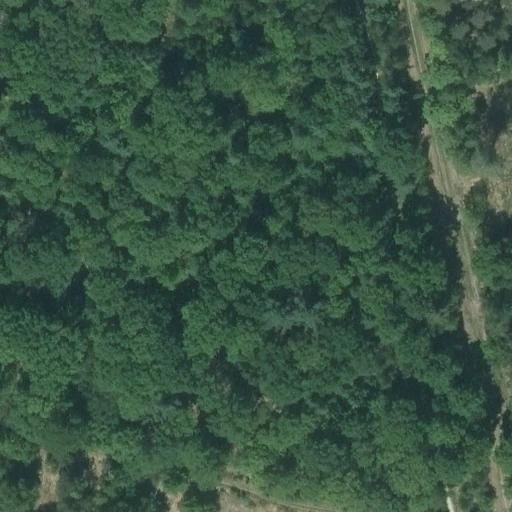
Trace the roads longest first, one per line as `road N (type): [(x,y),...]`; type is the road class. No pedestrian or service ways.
road 1 (track): [(496,511),(399,0)]
road 2 (track): [(335,511),(0,415)]
